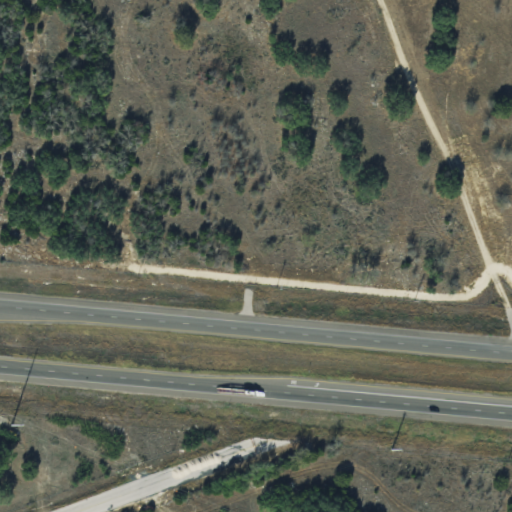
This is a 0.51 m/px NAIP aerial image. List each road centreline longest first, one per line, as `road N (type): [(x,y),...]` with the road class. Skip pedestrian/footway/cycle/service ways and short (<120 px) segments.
road 1 (trunk): [(0,366),(511,413)]
road 2 (trunk): [(511,349),(0,303)]
road 3 (residential): [(81,511),(253,450)]
